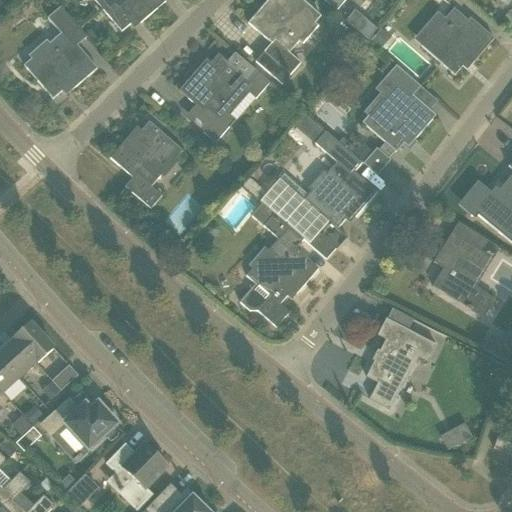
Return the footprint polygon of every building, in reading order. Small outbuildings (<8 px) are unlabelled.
[(140,24),(165,2),(163,0),(93,0),(121,33),(137,20),(140,24)] [(281,85),(289,76),(290,76),(301,63),(289,53),(321,17),(301,0),(276,0),(274,3),(270,0),(268,0),(248,24),(270,45),(255,62),(281,85)] [(511,0),(497,0),(495,4),(502,10),(505,7),(506,7),(511,0)] [(97,70),(77,47),(86,39),(60,9),(47,19),(61,35),(23,66),(52,100),(68,87),(72,91),(97,70)] [(421,47),(454,76),(468,61),(472,65),(494,40),(469,19),(467,21),(454,9),(421,47)] [(511,10),(509,13),(508,12),(503,19),(511,26),(511,24),(511,10)] [(376,48),(387,35),(381,30),(370,42),(376,48)] [(255,100),(269,84),(255,72),(235,54),(227,63),(218,55),(205,71),(200,67),(179,92),(202,112),(204,110),(215,119),(203,133),(215,144),(234,122),(229,117),(248,94),(255,100)] [(435,117),(412,97),(420,88),(395,67),(385,79),(394,87),(368,117),(362,125),(396,153),(409,138),(413,142),(435,117)] [(298,100),(294,106),(303,113),(308,108),(298,100)] [(300,133),(310,121),(304,115),(293,127),(300,133)] [(150,210),(162,197),(151,188),(182,152),(149,123),(136,138),(131,134),(109,159),(132,179),(125,188),(150,210)] [(377,193),(356,175),(363,166),(350,155),(338,144),(325,133),(315,145),(337,163),(307,197),(284,175),(260,202),(262,204),(274,214),(273,215),(303,241),(303,240),(326,261),(347,237),(338,229),(351,214),(355,218),(377,193)] [(338,144),(350,155),(355,150),(342,139),(338,144)] [(362,164),(377,177),(390,162),(376,149),(362,164)] [(235,160),(225,150),(217,159),(227,169),(235,160)] [(474,213),(489,226),(506,238),(511,242),(511,166),(510,169),(511,170),(511,175),(492,201),(487,197),(474,213)] [(274,214),(262,204),(251,216),(262,227),(278,241),(246,277),(256,286),(240,304),(249,312),(257,312),(276,329),(289,314),(280,305),(292,291),(297,295),(318,270),(295,249),(303,241),(273,215),(274,214)] [(208,234),(211,237),(217,236),(220,232),(219,227),(216,224),(210,225),(207,229),(208,234)] [(494,259),(493,259),(476,249),(455,236),(450,243),(448,247),(444,245),(433,263),(443,269),(432,287),(473,313),(485,294),(476,288),(494,259)] [(399,395),(418,358),(428,363),(436,346),(408,331),(413,321),(392,310),(387,320),(386,320),(377,336),(385,341),(366,378),(378,384),(369,400),(389,410),(397,394),(399,395)] [(30,325),(14,340),(36,365),(53,350),(30,325)] [(511,338),(508,337),(504,343),(495,358),(505,364),(511,351),(511,338)] [(0,353),(0,358),(19,379),(35,365),(35,366),(36,365),(14,340),(13,341),(0,353)] [(19,379),(0,358),(0,392),(2,395),(19,379)] [(61,392),(78,377),(69,367),(51,382),(61,392)] [(51,384),(42,392),(50,400),(59,392),(51,384)] [(68,401),(41,426),(52,438),(65,425),(91,454),(106,441),(103,438),(116,425),(113,422),(116,420),(114,414),(109,411),(106,414),(97,405),(90,411),(85,406),(78,412),(68,401)] [(31,426),(39,419),(31,410),(23,417),(31,426)] [(22,418),(12,427),(20,436),(30,427),(22,418)] [(453,433),(459,445),(471,438),(465,426),(453,433)] [(511,445),(497,440),(493,449),(511,455),(511,445)] [(6,441),(0,446),(0,453),(7,460),(16,451),(6,441)] [(138,511),(154,496),(146,489),(168,467),(145,445),(134,456),(125,447),(107,466),(116,475),(122,470),(134,482),(119,497),(134,511),(138,511)] [(6,462),(0,469),(13,480),(19,471),(6,462)] [(30,484),(20,474),(3,492),(0,495),(0,511),(23,511),(13,502),(30,484)] [(84,476),(65,496),(64,497),(78,510),(98,489),(84,476)] [(69,477),(58,487),(64,494),(75,484),(69,477)] [(40,486),(47,493),(54,486),(46,479),(40,486)] [(206,511),(203,509),(205,505),(206,506),(207,505),(203,502),(199,499),(195,496),(192,492),(188,489),(181,496),(170,485),(143,511),(206,511)] [(49,511),(54,507),(44,497),(30,511),(49,511)]
